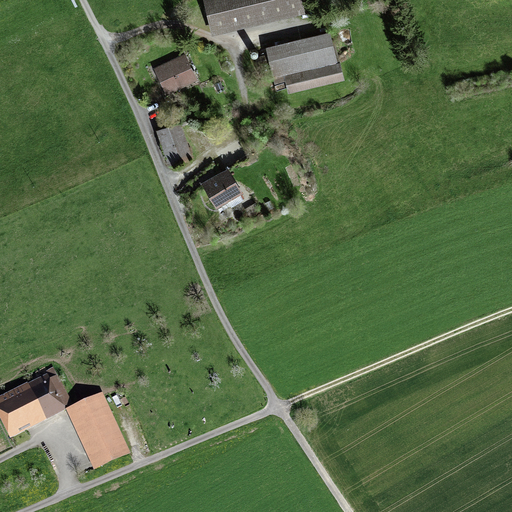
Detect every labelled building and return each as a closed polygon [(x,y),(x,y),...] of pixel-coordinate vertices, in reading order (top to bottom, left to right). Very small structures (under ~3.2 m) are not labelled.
[(203,0),(211,35),(305,13),(301,0),(203,0)] [(267,54),(255,56),(257,66),(269,63),(274,83),(284,81),(287,93),(344,79),(339,60),(337,60),(330,31),(325,32),(324,28),(319,29),(320,33),(265,46),(267,54)] [(165,95),(197,79),(185,53),(153,68),(165,95)] [(220,81),(214,82),(218,93),(223,91),(220,81)] [(167,166),(193,158),(180,120),(155,129),(167,166)] [(243,193),(228,167),(202,182),(216,208),(228,202),(231,207),(243,200),(240,195),(243,193)] [(268,210),(274,207),(270,200),(264,203),(268,210)] [(259,210),(254,203),(245,208),(249,216),(259,210)] [(65,411),(65,410),(66,410),(65,407),(71,403),(54,367),(45,372),(46,374),(0,397),(0,419),(9,439),(65,411)] [(131,452),(101,392),(66,410),(65,410),(65,411),(95,470),(131,452)]
